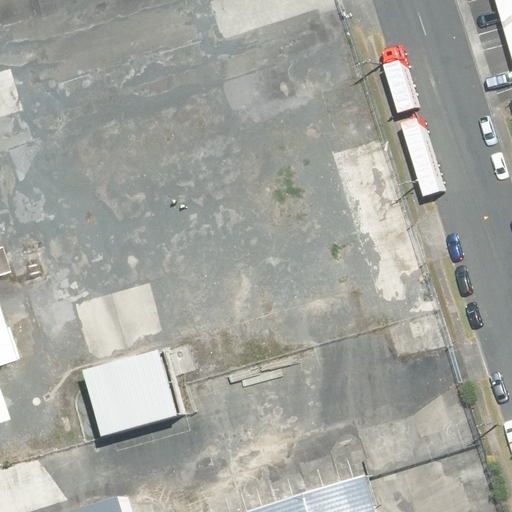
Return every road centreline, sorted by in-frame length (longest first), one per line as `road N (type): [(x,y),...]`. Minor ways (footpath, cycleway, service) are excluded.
road 1 (unclassified): [(511,291),(422,0)]
road 2 (unknown): [(280,0),(0,101)]
road 3 (unknown): [(0,196),(20,214),(134,253),(174,254),(206,233),(228,199)]
